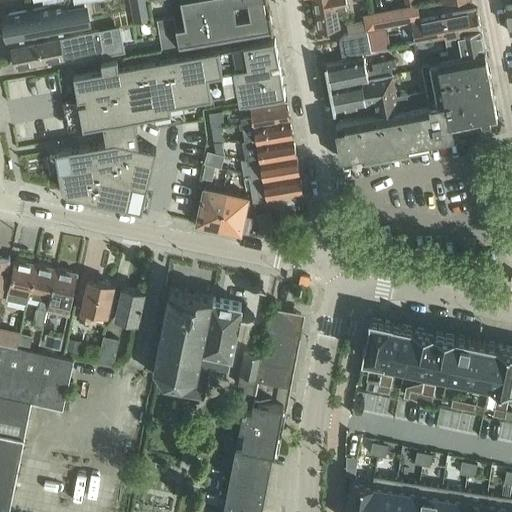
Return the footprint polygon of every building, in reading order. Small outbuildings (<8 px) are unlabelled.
[(142,0),(129,0),(134,23),(134,24),(146,21),(142,0)] [(180,0),(185,25),(176,26),(180,47),(272,31),(273,31),(267,0),(180,0)] [(341,27),(338,11),(349,9),(347,0),(312,0),(318,31),(341,27)] [(68,3),(6,15),(8,33),(27,29),(28,35),(90,24),(85,2),(68,6),(68,3)] [(417,5),(365,15),(368,27),(412,19),(419,17),(417,5)] [(412,22),(416,41),(416,42),(418,41),(428,40),(445,37),(480,30),(476,9),(412,22)] [(355,22),(346,23),(349,34),(357,32),(366,30),(367,30),(366,20),(364,20),(355,22)] [(357,32),(349,34),(345,34),(339,40),(343,56),(390,48),(386,27),(367,30),(366,30),(357,32)] [(102,40),(99,30),(12,48),(16,67),(103,50),(106,59),(124,56),(122,45),(116,46),(114,38),(102,40)] [(448,53),(440,54),(441,59),(485,52),(480,30),(445,37),(448,53)] [(109,122),(111,137),(68,144),(71,164),(53,167),(55,180),(55,183),(56,185),(57,188),(59,189),(60,190),(75,195),(136,209),(140,185),(156,188),(162,143),(141,139),(136,117),(171,111),(169,104),(238,92),(240,102),(285,94),(275,38),(118,66),(117,58),(101,61),(103,69),(73,74),(78,98),(82,98),(82,102),(79,103),(83,127),(109,122)] [(418,41),(421,63),(431,61),(428,40),(418,41)] [(426,90),(429,103),(377,114),(335,122),(343,163),(430,144),(429,136),(451,132),(450,125),(497,116),(485,52),(441,59),(431,61),(421,63),(426,90)] [(326,64),(331,87),(393,75),(393,73),(392,74),(391,67),(397,66),(395,59),(372,63),(373,69),(367,71),(364,57),(326,64)] [(374,101),(377,114),(429,103),(426,90),(397,95),(393,75),(331,87),(335,109),(374,101)] [(242,127),(243,128),(254,126),(254,124),(290,118),(287,99),(251,105),(252,116),(241,118),(241,122),(239,123),(240,127),(242,127)] [(210,113),(212,127),(221,125),(224,125),(222,111),(210,113)] [(242,141),(243,145),(293,137),(290,118),(254,124),(254,126),(243,128),(245,141),(242,141)] [(212,127),(214,141),(224,141),(221,125),(212,127)] [(243,145),(246,160),(246,163),(250,162),(296,155),(293,137),(243,145)] [(228,146),(219,144),(217,154),(225,156),(228,146)] [(204,162),(205,163),(211,164),(214,165),(217,153),(207,151),(204,162)] [(246,163),(240,164),(241,173),(247,172),(248,182),(249,182),(264,180),(300,173),(296,155),(279,158),(250,162),(246,163)] [(214,165),(211,164),(205,163),(202,179),(212,181),(215,165),(214,165)] [(264,180),(249,182),(251,201),(303,192),(300,173),(264,180)] [(204,186),(196,222),(219,227),(226,191),(204,186)] [(226,191),(219,227),(241,232),(241,230),(243,221),(249,196),(226,191)] [(252,222),(243,221),(241,230),(250,232),(252,222)] [(0,402),(30,409),(32,401),(63,408),(64,407),(69,408),(72,391),(67,390),(74,358),(30,349),(17,347),(17,345),(0,341),(0,304),(10,257),(0,255),(0,402)] [(27,304),(29,294),(36,263),(15,258),(6,299),(27,304)] [(47,310),(50,299),(57,268),(36,263),(29,294),(40,297),(38,308),(39,308),(34,328),(43,330),(47,310)] [(57,268),(50,299),(47,310),(59,312),(68,314),(78,272),(57,268)] [(88,279),(81,309),(82,310),(80,321),(91,323),(93,312),(107,315),(114,284),(88,279)] [(115,316),(138,321),(145,291),(123,286),(115,316)] [(154,367),(155,368),(158,373),(164,382),(179,385),(177,393),(194,396),(213,296),(198,293),(169,287),(154,367)] [(213,296),(194,396),(204,398),(210,367),(229,370),(242,301),(213,296)] [(259,378),(289,384),(302,314),(271,308),(262,356),(245,353),(238,385),(244,386),(243,394),(255,397),(259,378)] [(368,329),(362,356),(364,357),(384,361),(392,323),(370,318),(368,329)] [(392,323),(384,361),(405,365),(413,327),(392,323)] [(0,341),(17,345),(20,333),(20,332),(0,327),(0,341)] [(413,327),(405,365),(426,370),(434,331),(413,327)] [(434,331),(426,370),(447,374),(455,336),(434,331)] [(18,345),(17,347),(30,349),(33,336),(20,333),(18,345)] [(47,333),(44,346),(61,350),(64,337),(47,333)] [(104,335),(98,361),(114,365),(120,339),(104,335)] [(455,336),(447,374),(468,379),(476,340),(455,336)] [(70,338),(67,349),(80,352),(82,341),(70,338)] [(476,340),(468,379),(489,383),(497,345),(476,340)] [(511,347),(497,345),(489,383),(510,388),(511,379),(511,347)] [(367,380),(366,388),(378,390),(379,382),(367,380)] [(379,382),(378,390),(390,393),(391,385),(379,382)] [(410,389),(409,397),(421,399),(422,391),(410,389)] [(422,391),(421,399),(432,401),(434,394),(422,391)] [(452,398),(451,406),(463,408),(464,400),(452,398)] [(464,400),(463,408),(474,411),(476,403),(464,400)] [(236,445),(222,511),(260,511),(272,452),(274,452),(283,407),(253,401),(252,409),(250,409),(243,407),(239,428),(245,429),(241,446),(236,445)] [(0,511),(9,511),(30,409),(0,402),(0,511)] [(494,407),(493,415),(505,417),(506,409),(495,407),(494,407)] [(372,439),(370,452),(378,453),(380,441),(372,439)] [(380,441),(378,453),(386,455),(388,442),(380,441)] [(417,448),(414,462),(422,463),(425,450),(417,448)] [(425,450),(422,463),(431,465),(434,452),(425,450)] [(461,458),(459,471),(468,473),(470,460),(461,458)] [(470,460),(468,473),(477,474),(479,461),(470,460)] [(511,467),(506,467),(503,480),(511,481),(511,480),(511,467)] [(350,479),(345,511),(369,511),(374,484),(374,483),(375,478),(351,474),(350,479)] [(374,484),(369,511),(392,511),(393,509),(395,493),(396,486),(398,478),(375,475),(375,478),(374,483),(374,484)] [(393,509),(392,511),(415,511),(416,509),(419,490),(420,481),(398,478),(396,486),(395,493),(393,509)] [(416,509),(415,511),(438,511),(439,505),(440,496),(441,493),(442,485),(420,481),(419,490),(416,509)] [(438,511),(461,511),(463,497),(465,488),(442,485),(441,493),(440,496),(439,505),(438,511)] [(463,497),(461,511),(484,511),(486,500),(488,491),(465,488),(463,497)] [(486,500),(484,511),(507,511),(508,503),(510,495),(488,491),(486,500)]
